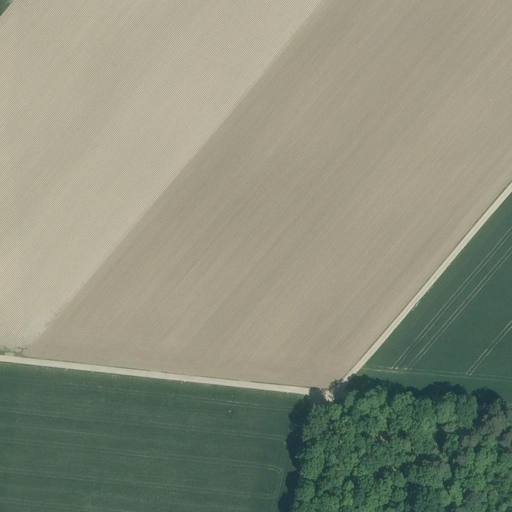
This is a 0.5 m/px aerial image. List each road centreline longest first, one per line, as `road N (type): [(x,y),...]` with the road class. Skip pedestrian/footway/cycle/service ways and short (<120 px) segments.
road 1 (unclassified): [(0,359),(332,395)]
road 2 (track): [(332,395),(511,187)]
road 3 (unclassified): [(332,395),(511,409)]
road 4 (unclassified): [(332,395),(316,421),(294,511)]
